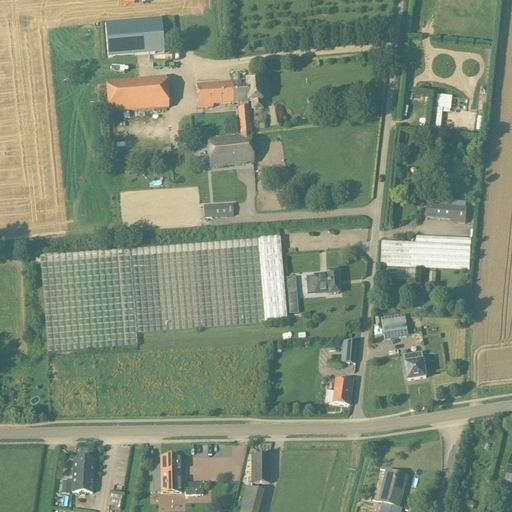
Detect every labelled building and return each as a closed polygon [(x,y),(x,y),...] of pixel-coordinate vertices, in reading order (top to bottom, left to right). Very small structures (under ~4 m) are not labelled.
[(104,27),(107,60),(163,55),(160,22),(104,27)] [(166,79),(107,84),(109,114),(169,109),(166,79)] [(249,108),(259,108),(258,101),(261,101),(260,81),(196,86),(198,110),(213,109),(213,107),(239,105),(242,138),(208,140),(210,168),(253,165),(249,108)] [(452,221),(451,224),(466,225),(468,211),(452,210),(452,208),(429,206),(427,218),(452,221)] [(382,242),(380,268),(469,272),(470,240),(416,237),(416,244),(382,242)] [(279,239),(65,256),(39,258),(47,354),(73,352),(137,348),(136,335),(286,323),(279,239)] [(337,272),(327,273),(327,275),(314,276),(316,295),(329,293),(329,295),(339,295),(337,272)] [(298,314),(296,297),(288,297),(290,315),(298,314)] [(414,297),(413,308),(437,309),(437,298),(414,297)] [(404,316),(382,319),(385,341),(407,337),(404,316)] [(357,343),(354,343),(344,342),(342,362),(328,360),(327,368),(343,369),(343,364),(356,365),(357,343)] [(422,354),(405,357),(409,382),(427,379),(422,354)] [(353,383),(336,380),(334,394),(326,393),(325,403),(350,407),(353,383)] [(251,485),(269,485),(269,457),(251,457),(251,485)] [(153,495),(161,495),(181,494),(180,458),(160,458),(160,467),(152,468),(153,495)] [(74,459),(72,483),(72,494),(92,495),(94,460),(74,459)] [(381,511),(395,511),(397,508),(399,508),(403,492),(401,491),(405,479),(395,477),(396,474),(387,472),(383,484),(384,485),(379,503),(384,504),(381,511)] [(203,495),(203,483),(185,483),(185,495),(203,495)] [(257,511),(263,493),(246,489),(240,511),(257,511)]
